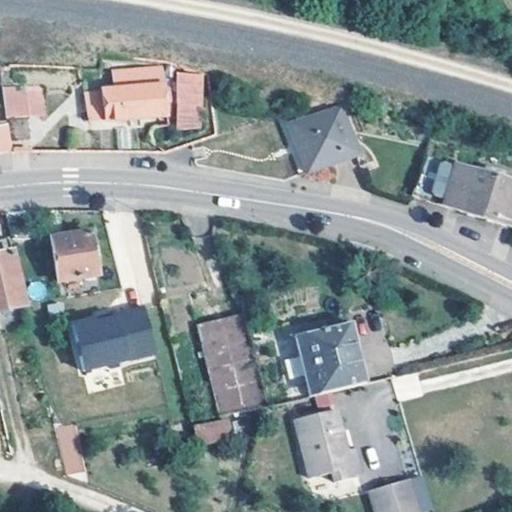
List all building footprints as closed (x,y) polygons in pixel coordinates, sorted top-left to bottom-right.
[(159,115),(157,69),(112,73),(113,90),(86,93),(89,120),(159,115)] [(177,129),(203,129),(203,71),(176,71),(177,129)] [(24,116),(21,90),(4,91),(7,117),(24,116)] [(89,120),(86,93),(71,95),(73,121),(89,120)] [(340,106),(337,106),(287,124),(304,171),(354,154),(340,106)] [(0,121),(0,151),(11,150),(9,121),(0,121)] [(511,181),(425,154),(412,195),(511,226),(511,181)] [(95,274),(88,231),(48,237),(55,280),(95,274)] [(0,308),(20,304),(5,236),(0,237),(0,308)] [(153,352),(141,306),(113,313),(114,317),(92,322),(91,319),(69,325),(81,371),(153,352)] [(114,317),(113,313),(91,319),(92,322),(114,317)] [(266,406),(243,313),(195,325),(216,415),(266,406)] [(55,326),(54,319),(47,320),(48,328),(55,326)] [(361,383),(344,321),(299,332),(314,394),(361,383)] [(314,394),(299,332),(291,334),(306,396),(314,394)] [(340,429),(336,409),(293,419),(308,477),(331,472),(333,481),(361,475),(355,449),(347,450),(341,448),(337,430),(340,429)] [(193,423),(195,444),(230,440),(228,420),(193,423)] [(66,476),(87,470),(75,423),(54,428),(66,476)] [(417,511),(409,479),(370,490),(376,511),(417,511)]
